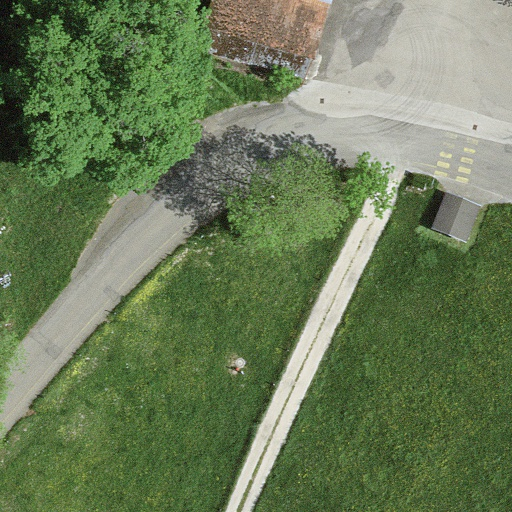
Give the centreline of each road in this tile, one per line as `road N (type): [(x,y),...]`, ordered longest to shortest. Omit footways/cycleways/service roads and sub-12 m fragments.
road 1 (unclassified): [(0,408),(161,201),(282,142),(408,147)]
road 2 (track): [(245,511),(408,147)]
road 3 (unclassified): [(446,0),(408,147)]
